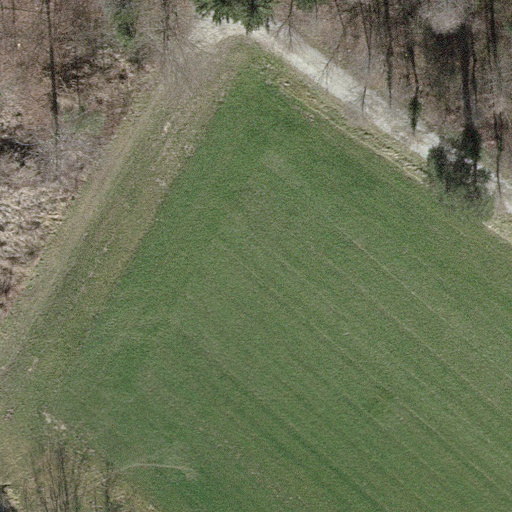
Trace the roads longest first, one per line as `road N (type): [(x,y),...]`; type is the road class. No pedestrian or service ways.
road 1 (track): [(0,348),(227,0)]
road 2 (track): [(511,196),(227,0)]
